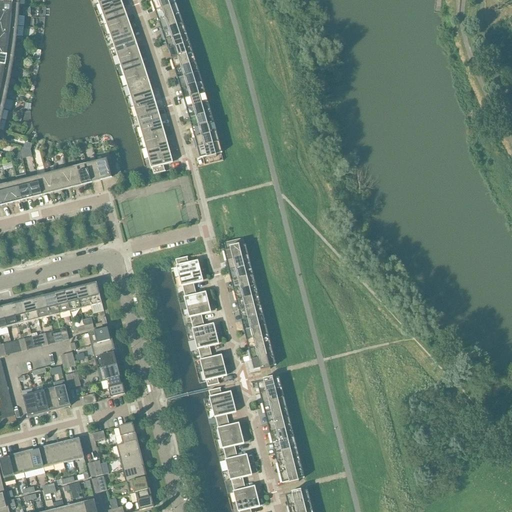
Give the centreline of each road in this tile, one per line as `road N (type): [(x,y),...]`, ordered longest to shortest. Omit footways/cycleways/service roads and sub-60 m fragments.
road 1 (residential): [(278,511),(206,230)]
road 2 (residential): [(206,230),(132,0)]
road 3 (residential): [(119,256),(105,196),(0,222)]
road 4 (tertiary): [(155,400),(119,256)]
road 5 (residential): [(26,433),(155,400)]
road 6 (residential): [(26,433),(8,361),(63,346)]
road 7 (tertiary): [(119,256),(0,282)]
